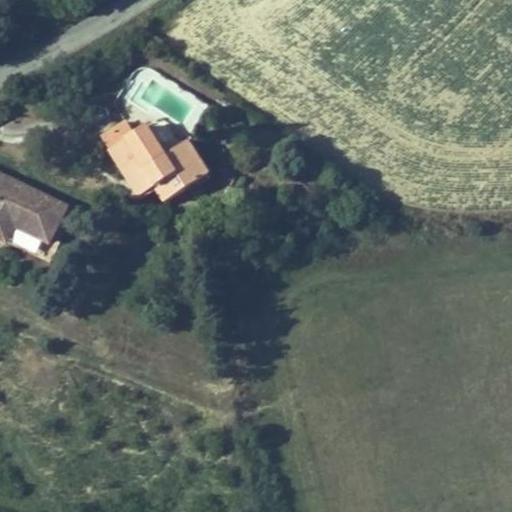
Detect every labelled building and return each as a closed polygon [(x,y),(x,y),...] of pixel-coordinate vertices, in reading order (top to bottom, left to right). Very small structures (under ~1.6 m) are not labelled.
[(132,130),(127,122),(102,138),(107,145),(132,130)] [(166,156),(147,126),(135,134),(132,130),(107,145),(136,190),(152,180),(158,189),(167,203),(210,175),(188,141),(166,156)] [(244,163),(255,171),(262,162),(252,153),(244,163)] [(0,238),(0,239),(9,222),(15,225),(14,226),(15,226),(50,243),(67,209),(0,176),(0,238)] [(291,176),(285,184),(293,189),(299,181),(291,176)] [(142,200),(158,189),(152,180),(136,190),(142,200)] [(316,193),(299,181),(293,189),(311,201),(316,193)] [(9,222),(0,239),(7,242),(15,226),(14,226),(15,225),(9,222)]
